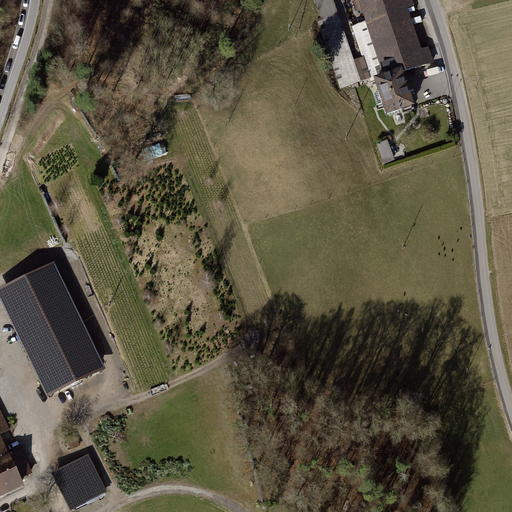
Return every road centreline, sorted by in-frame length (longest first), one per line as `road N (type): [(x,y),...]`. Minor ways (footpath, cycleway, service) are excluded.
road 1 (track): [(0,174),(63,89),(109,84),(169,105),(247,330),(219,362),(135,398)]
road 2 (unclassified): [(511,413),(491,336),(468,145),(431,0)]
road 3 (track): [(110,511),(167,491),(218,498),(245,511)]
